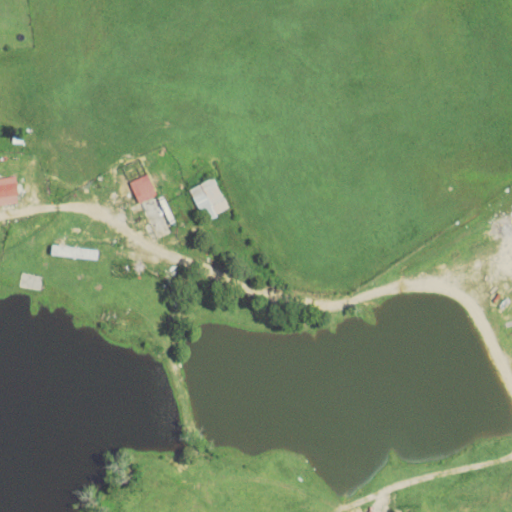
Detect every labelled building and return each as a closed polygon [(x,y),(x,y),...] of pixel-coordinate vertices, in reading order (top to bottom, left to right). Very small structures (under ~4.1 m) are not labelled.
[(88,183),(84,162),(59,168),(63,188),(88,183)] [(155,177),(133,186),(150,226),(142,230),(150,249),(180,236),(155,177)] [(0,180),(0,198),(21,196),(18,178),(0,180)] [(232,210),(214,179),(192,192),(210,223),(232,210)] [(48,277),(24,271),(21,289),(44,294),(48,277)]
